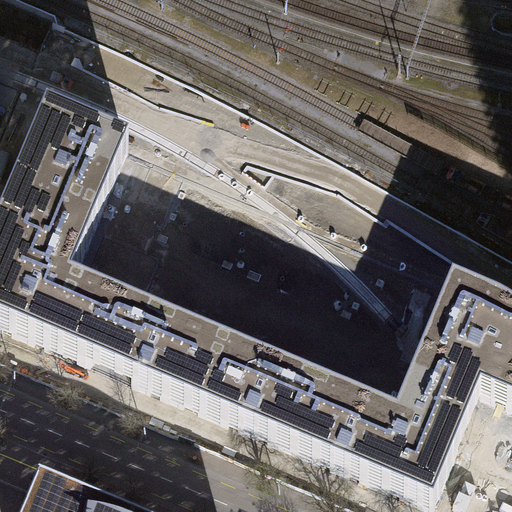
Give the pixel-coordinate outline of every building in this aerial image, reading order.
[(233,127),(247,94),(191,71),(178,104),(233,127)] [(281,146),(295,122),(274,110),(260,135),(281,146)] [(129,155),(47,120),(0,231),(0,333),(203,419),(228,357),(72,291),(129,155)] [(228,357),(203,419),(424,511),(435,511),(481,403),(511,415),(511,317),(453,293),(396,427),(228,357)] [(102,511),(40,486),(28,511),(102,511)]
